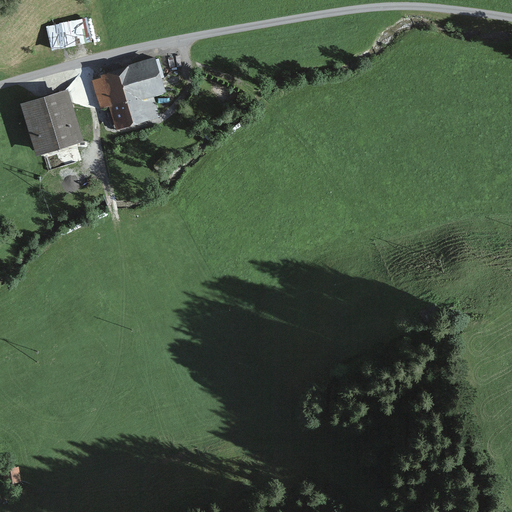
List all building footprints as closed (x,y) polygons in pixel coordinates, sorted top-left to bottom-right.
[(108,35),(102,10),(82,15),(88,40),(108,35)] [(61,46),(88,40),(82,15),(55,22),(61,46)] [(108,75),(95,79),(102,103),(111,101),(118,122),(143,115),(136,94),(161,87),(152,58),(107,72),(108,75)] [(62,88),(17,102),(33,152),(77,138),(62,88)] [(14,466),(0,469),(2,480),(16,478),(14,466)]
